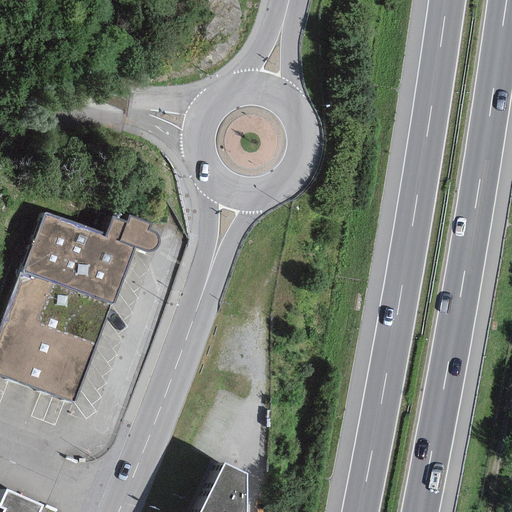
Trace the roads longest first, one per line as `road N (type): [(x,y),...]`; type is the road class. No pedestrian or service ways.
road 1 (motorway): [(449,0),(360,511)]
road 2 (motorway): [(420,511),(507,0)]
road 3 (primary): [(114,511),(233,193)]
road 4 (unknown): [(70,472),(148,272)]
road 5 (unclassified): [(195,124),(109,107),(0,122)]
road 6 (primary): [(233,193),(269,190),(296,165),(300,129),(293,112),(265,90)]
road 7 (unknown): [(119,498),(70,472),(36,464),(0,469)]
